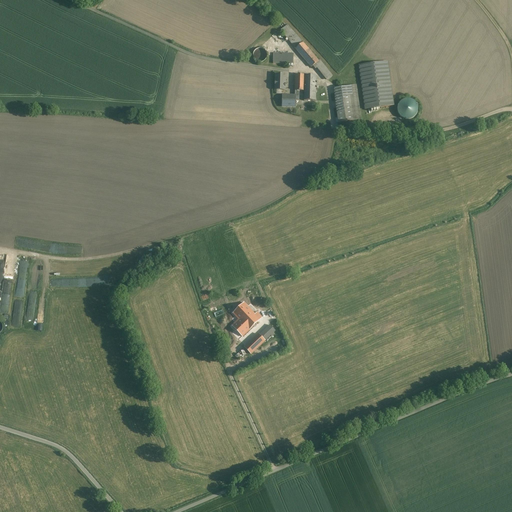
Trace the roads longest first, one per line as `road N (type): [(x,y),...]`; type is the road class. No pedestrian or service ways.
road 1 (track): [(0,250),(71,259),(119,254),(266,206),(325,165),(335,131)]
road 2 (unclassified): [(511,374),(175,511)]
road 3 (track): [(284,70),(192,55),(91,8)]
road 4 (unclassified): [(121,511),(63,450),(0,427)]
